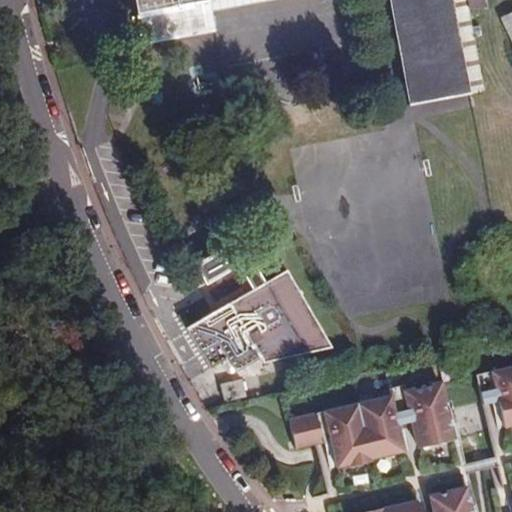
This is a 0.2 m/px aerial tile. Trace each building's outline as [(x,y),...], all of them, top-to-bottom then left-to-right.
[(129,0),(142,59),(215,45),(212,29),(209,12),(269,0),(383,0),(406,116),(466,103),(448,5),(446,0),(129,0)] [(269,0),(209,12),(212,29),(359,0),(269,0)] [(511,52),(511,51),(511,11),(500,16),(511,52)] [(191,265),(202,285),(225,273),(214,252),(191,265)] [(333,351),(287,274),(186,335),(202,362),(204,361),(213,374),(227,366),(234,380),(262,364),(264,369),(333,351)] [(511,376),(474,385),(481,413),(496,410),(503,436),(511,433),(511,376)] [(247,401),(243,385),(222,390),(225,406),(247,401)] [(390,404),(288,428),(296,459),(330,451),(336,475),(348,472),(349,474),(371,469),(370,467),(404,459),(398,433),(412,429),(418,456),(452,448),(439,392),(404,401),(403,395),(388,398),(390,404)] [(416,511),(416,508),(398,511),(467,511),(464,496),(430,504),(432,511),(416,511)]
